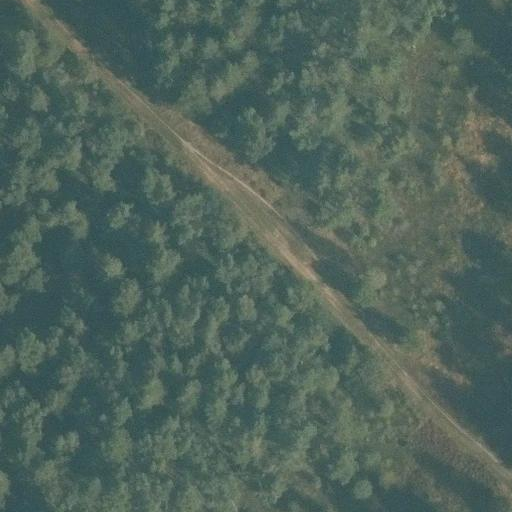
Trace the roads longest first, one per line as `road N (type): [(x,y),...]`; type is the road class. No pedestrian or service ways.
road 1 (track): [(511,477),(43,0)]
road 2 (track): [(0,351),(214,173)]
